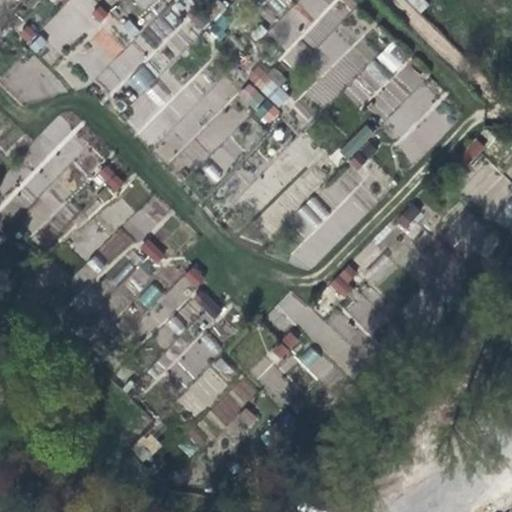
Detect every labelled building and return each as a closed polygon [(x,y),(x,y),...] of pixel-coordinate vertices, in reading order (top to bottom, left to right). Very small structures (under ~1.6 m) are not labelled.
[(165,66),(224,7),(216,0),(199,0),(195,4),(191,0),(174,0),(142,33),(125,16),(113,29),(107,23),(87,42),(108,63),(95,77),(111,93),(124,79),(141,96),(157,80),(142,64),(153,54),(165,66)] [(329,1),(326,0),(305,0),(300,12),(320,21),(329,1)] [(425,0),(405,0),(420,12),(428,2),(425,0)] [(26,25),(17,37),(38,52),(47,40),(26,25)] [(392,72),(404,58),(389,45),(377,58),(392,72)] [(368,127),(338,147),(345,157),(374,137),(368,127)] [(477,163),(482,143),(467,140),(462,160),(477,163)] [(102,165),(94,178),(116,192),(124,180),(102,165)] [(315,229),(328,211),(310,197),(297,214),(315,229)] [(394,222),(407,233),(423,213),(410,203),(394,222)] [(122,231),(85,260),(95,273),(132,243),(122,231)] [(149,238),(139,247),(153,264),(164,256),(149,238)] [(348,265),(329,283),(340,294),(358,277),(348,265)] [(191,304),(215,317),(223,304),(199,291),(191,304)] [(319,382),(334,367),(310,345),(296,360),(319,382)] [(220,358),(178,401),(195,417),(236,374),(220,358)] [(243,405),(256,392),(241,377),(213,407),(242,434),(257,418),(243,405)]
